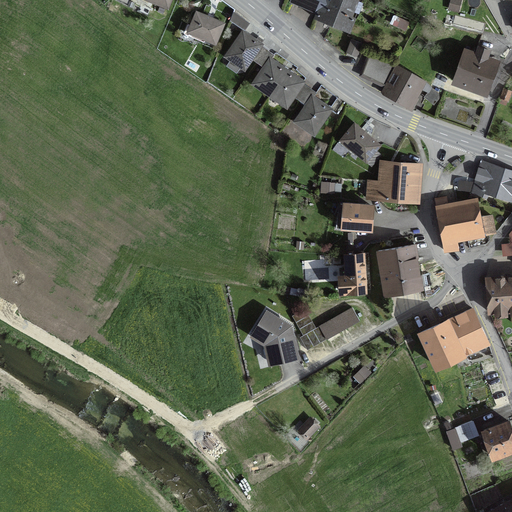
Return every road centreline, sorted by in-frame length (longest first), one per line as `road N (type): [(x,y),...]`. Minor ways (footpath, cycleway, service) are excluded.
road 1 (residential): [(447,135),(427,226),(472,295),(511,384)]
road 2 (primary): [(447,135),(363,98),(243,0)]
